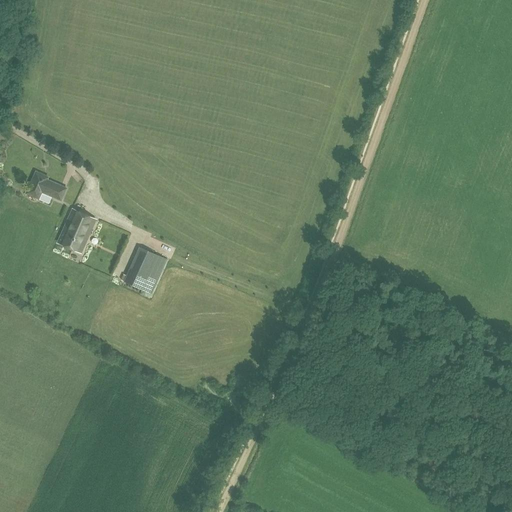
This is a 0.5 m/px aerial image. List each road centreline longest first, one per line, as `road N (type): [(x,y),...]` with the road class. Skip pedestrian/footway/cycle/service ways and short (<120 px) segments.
road 1 (track): [(425,0),(311,317),(218,511)]
road 2 (unknown): [(0,125),(77,168),(98,205),(132,229),(305,314)]
